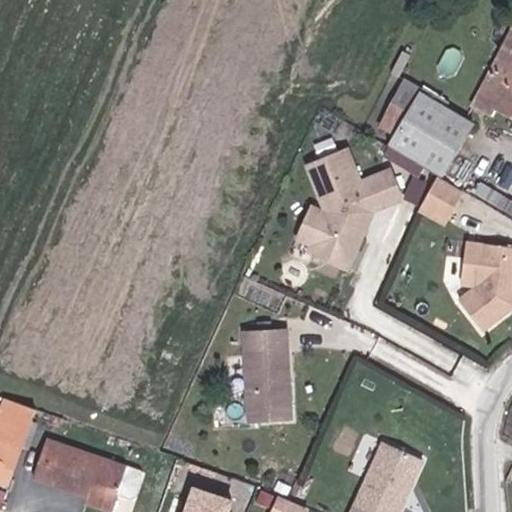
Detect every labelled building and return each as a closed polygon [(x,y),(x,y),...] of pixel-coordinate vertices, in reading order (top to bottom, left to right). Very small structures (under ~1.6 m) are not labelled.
[(511,30),(491,71),(510,81),(511,75),(511,30)] [(511,115),(511,75),(510,81),(491,71),(472,108),(490,118),(496,107),(511,115)] [(411,116),(392,105),(380,126),(394,135),(388,146),(445,180),(475,122),(421,94),(411,116)] [(312,252),(350,268),(374,213),(374,211),(404,199),(392,170),(362,183),(349,150),(312,165),(330,213),(329,214),(315,208),(302,239),(315,245),(312,252)] [(407,196),(418,202),(429,180),(417,174),(407,196)] [(439,179),(424,206),(449,220),(464,194),(439,179)] [(449,220),(424,206),(421,211),(447,225),(449,220)] [(468,240),(452,239),(450,276),(466,277),(468,240)] [(485,327),(511,305),(511,243),(485,241),(480,282),(461,298),(485,327)] [(285,329),(244,331),(249,421),(290,418),(285,329)] [(0,461),(16,467),(36,409),(4,398),(0,410),(0,461)] [(33,479),(87,497),(84,504),(106,511),(111,511),(127,467),(46,440),(33,479)] [(377,511),(395,511),(421,459),(382,441),(353,500),(377,511)] [(0,480),(10,485),(16,467),(0,461),(0,480)] [(140,491),(144,467),(130,464),(126,488),(140,491)] [(239,511),(246,496),(203,480),(190,511),(239,511)] [(303,511),(305,507),(278,495),(271,511),(303,511)]
